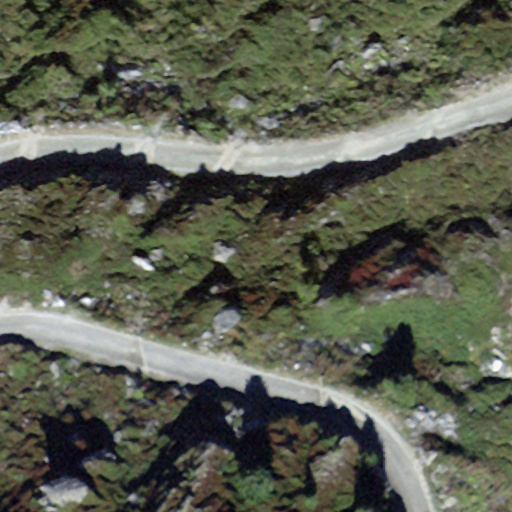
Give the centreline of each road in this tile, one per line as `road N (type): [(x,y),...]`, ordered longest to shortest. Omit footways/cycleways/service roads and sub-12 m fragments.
road 1 (track): [(0,159),(329,161),(511,107)]
road 2 (track): [(415,511),(380,448),(331,408),(76,342),(0,334)]
